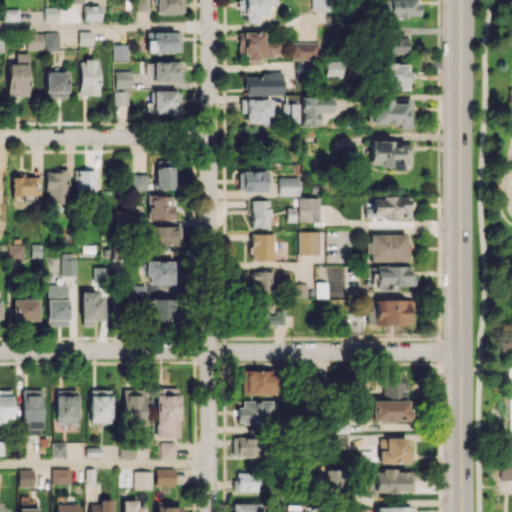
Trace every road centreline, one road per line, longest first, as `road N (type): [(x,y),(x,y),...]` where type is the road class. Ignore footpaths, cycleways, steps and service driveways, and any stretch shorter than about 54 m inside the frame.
road 1 (tertiary): [(456,0),(457,511)]
road 2 (residential): [(208,0),(209,511)]
road 3 (residential): [(456,350),(0,350)]
road 4 (residential): [(210,136),(0,136)]
